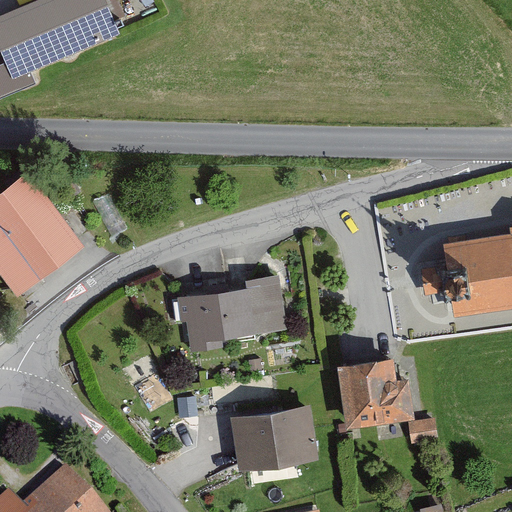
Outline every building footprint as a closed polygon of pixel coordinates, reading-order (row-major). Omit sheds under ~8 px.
[(103,0),(40,0),(0,16),(0,63),(1,66),(8,82),(32,72),(118,37),(103,0)] [(8,82),(1,66),(0,66),(0,100),(38,85),(32,72),(8,82)] [(31,167),(0,188),(0,268),(17,291),(85,242),(31,167)] [(511,231),(445,240),(455,313),(511,306),(511,231)] [(247,284),(180,292),(186,339),(285,327),(278,269),(246,273),(247,284)] [(400,354),(339,362),(347,425),(407,417),(417,416),(411,373),(403,374),(400,354)] [(309,401),(231,411),(238,466),(316,456),(309,401)] [(417,416),(407,417),(409,439),(435,437),(433,414),(417,416)] [(2,483),(0,484),(0,511),(103,511),(58,465),(20,502),(2,483)] [(440,511),(437,500),(417,505),(419,511),(440,511)] [(319,511),(318,503),(270,511),(319,511)]
